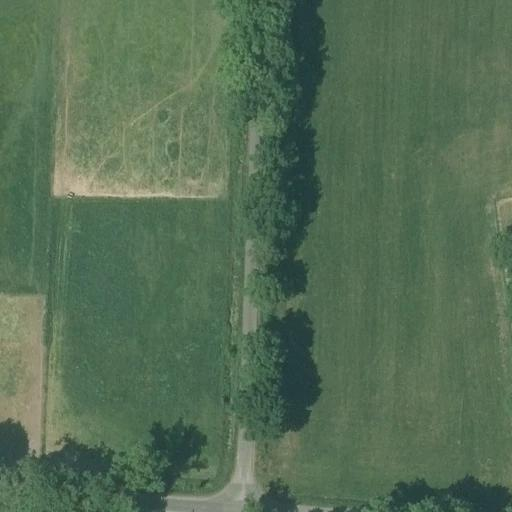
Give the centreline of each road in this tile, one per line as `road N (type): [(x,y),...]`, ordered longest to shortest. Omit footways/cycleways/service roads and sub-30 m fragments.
road 1 (unclassified): [(241,507),(262,0)]
road 2 (unclassified): [(241,507),(0,492)]
